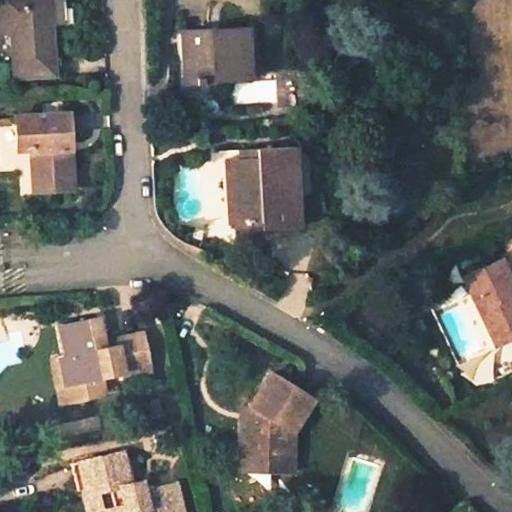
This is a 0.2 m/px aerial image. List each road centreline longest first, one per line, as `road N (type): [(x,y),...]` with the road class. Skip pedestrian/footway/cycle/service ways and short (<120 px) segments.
road 1 (residential): [(511,509),(357,374),(238,300),(135,259)]
road 2 (residential): [(126,0),(135,259)]
road 3 (residential): [(135,259),(0,269)]
